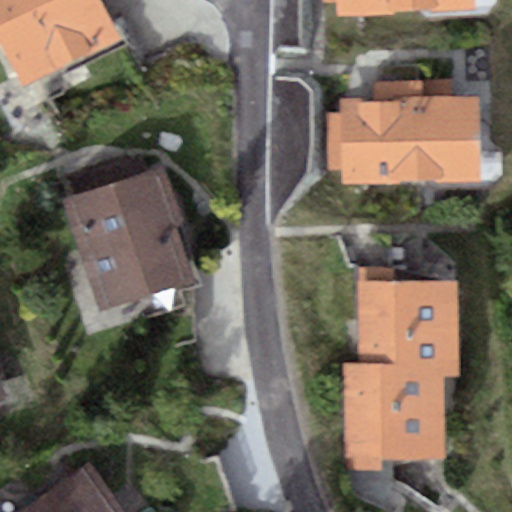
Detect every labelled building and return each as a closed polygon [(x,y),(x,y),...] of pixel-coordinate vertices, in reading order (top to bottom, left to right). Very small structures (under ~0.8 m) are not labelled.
[(120,36),(101,0),(0,0),(0,42),(22,86),(120,36)] [(334,0),(335,18),(476,10),(475,0),(334,0)] [(340,100),(343,187),(482,182),(479,94),(340,100)] [(161,167),(61,199),(99,315),(199,282),(161,167)] [(458,283),(357,286),(359,363),(344,363),(346,469),(384,468),(384,459),(445,457),(443,376),(460,375),(458,283)] [(123,511),(90,464),(20,511),(123,511)]
